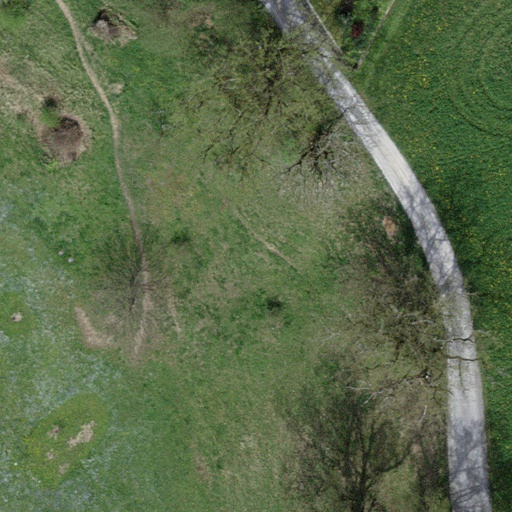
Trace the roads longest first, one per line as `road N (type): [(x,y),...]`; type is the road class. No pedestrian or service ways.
road 1 (track): [(455,346),(393,186),(268,0)]
road 2 (residential): [(488,511),(455,346)]
